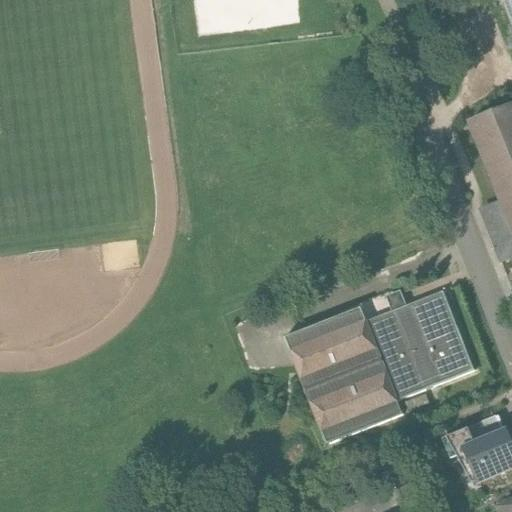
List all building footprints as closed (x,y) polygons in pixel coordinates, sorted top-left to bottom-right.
[(511,0),(499,0),(503,10),(506,9),(511,24),(511,0)] [(511,107),(469,125),(500,204),(511,234),(511,107)] [(511,234),(500,204),(480,212),(500,262),(508,259),(510,262),(511,260),(511,234)] [(410,307),(381,318),(378,311),(374,299),(294,329),(298,340),(302,351),(315,385),(330,428),(335,441),(415,411),(410,397),(409,393),(441,381),(484,366),(457,290),(410,307)] [(441,398),(438,389),(417,397),(420,405),(441,398)] [(496,418),(454,436),(461,450),(502,433),(496,418)] [(502,433),(461,450),(463,456),(476,487),(511,472),(511,446),(506,431),(502,433)] [(461,450),(454,436),(441,442),(450,462),(463,456),(461,450)] [(511,511),(511,503),(502,509),(496,511),(511,511)]
